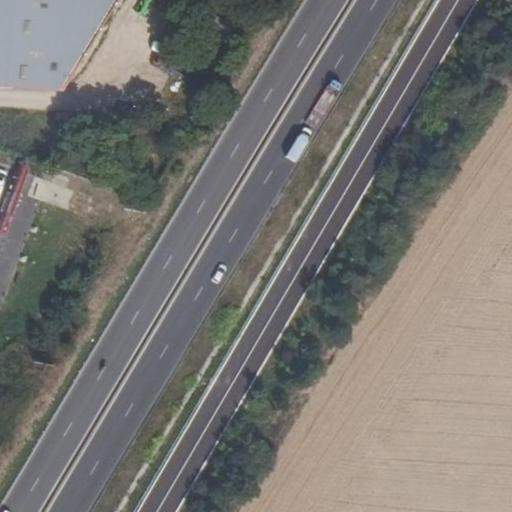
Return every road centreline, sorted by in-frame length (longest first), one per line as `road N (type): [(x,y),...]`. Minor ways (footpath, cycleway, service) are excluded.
road 1 (primary): [(68,511),(377,0)]
road 2 (primary): [(328,0),(19,511)]
road 3 (tertiary): [(158,511),(457,0)]
